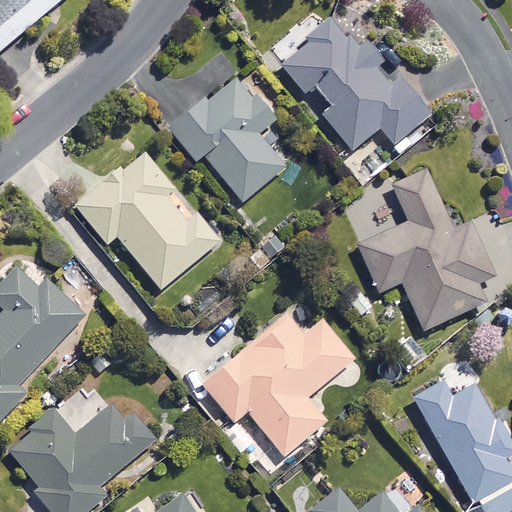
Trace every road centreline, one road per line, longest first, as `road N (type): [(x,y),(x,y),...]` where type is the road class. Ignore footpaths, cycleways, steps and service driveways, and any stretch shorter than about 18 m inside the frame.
road 1 (residential): [(0,156),(130,45),(169,0)]
road 2 (residential): [(443,0),(478,38),(511,113)]
